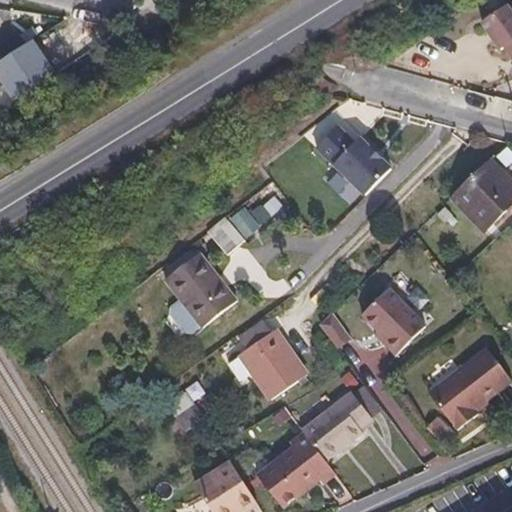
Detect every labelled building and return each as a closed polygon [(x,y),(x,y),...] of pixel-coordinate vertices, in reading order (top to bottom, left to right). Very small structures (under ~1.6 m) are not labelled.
[(511,11),(507,4),(479,22),(496,48),(500,45),(511,37),(511,11)] [(511,37),(500,45),(511,63),(511,37)] [(53,72),(33,42),(0,63),(0,77),(13,98),(53,72)] [(358,145),(339,125),(317,146),(366,197),(392,171),(363,140),(358,145)] [(511,183),(490,160),(452,198),(485,232),(511,205),(511,183)] [(242,242),(225,219),(208,232),(226,254),(242,242)] [(199,255),(165,281),(167,284),(216,278),(199,255)] [(236,306),(218,284),(169,290),(181,306),(200,330),(202,332),(236,306)] [(387,345),(383,349),(395,360),(426,330),(389,294),(362,321),(379,336),(387,345)] [(200,330),(181,306),(175,305),(168,310),(169,318),(184,336),(191,338),(200,330)] [(319,329),(338,354),(350,345),(331,319),(319,329)] [(238,342),(247,354),(272,337),(263,325),(238,342)] [(272,337),(247,354),(239,360),(252,378),(270,405),(307,380),(275,335),(272,337)] [(375,341),(383,349),(387,345),(379,336),(375,341)] [(474,413),(486,404),(510,385),(485,352),(428,397),(456,435),(478,418),(474,413)] [(252,378),(239,360),(227,367),(239,386),(252,378)] [(164,412),(172,423),(194,408),(186,396),(164,412)] [(305,435),(307,438),(328,467),(366,441),(363,436),(376,427),(357,400),(305,435)] [(490,409),(486,404),(474,413),(478,418),(490,409)] [(323,489),(336,479),(328,467),(307,438),(294,447),(296,450),(257,478),(281,511),(307,493),(304,488),(316,480),(323,489)] [(257,511),(261,510),(233,468),(198,491),(211,511),(257,511)]
